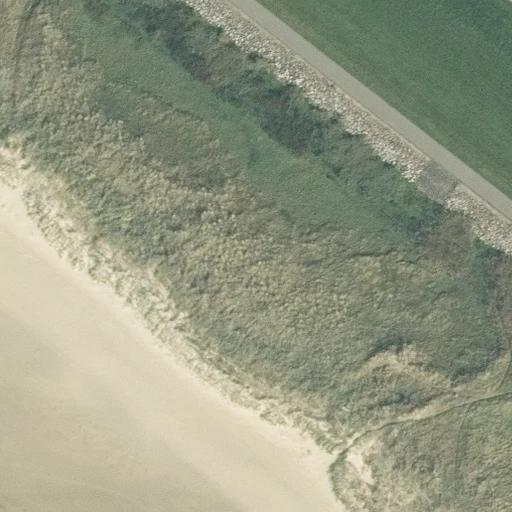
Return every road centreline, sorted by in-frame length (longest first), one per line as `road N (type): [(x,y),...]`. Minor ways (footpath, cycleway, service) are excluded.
road 1 (unclassified): [(220,0),(511,227)]
road 2 (track): [(0,169),(18,55),(42,0)]
road 3 (track): [(452,511),(464,415),(495,392)]
